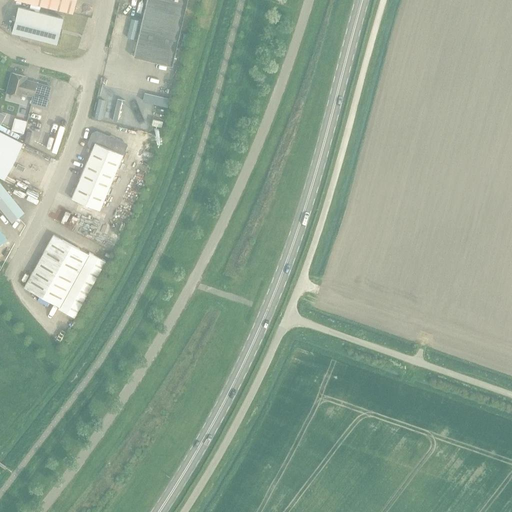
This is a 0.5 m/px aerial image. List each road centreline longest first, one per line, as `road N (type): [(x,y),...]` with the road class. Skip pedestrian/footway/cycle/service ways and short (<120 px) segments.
road 1 (unclassified): [(308,0),(260,135),(191,280),(130,385),(39,511)]
road 2 (primary): [(159,511),(229,393),(280,280),(362,0)]
road 3 (unclassified): [(288,315),(384,0)]
road 4 (unclassified): [(511,393),(288,315)]
road 5 (unclassified): [(288,315),(184,511)]
road 6 (unclassified): [(9,270),(59,176),(92,73)]
